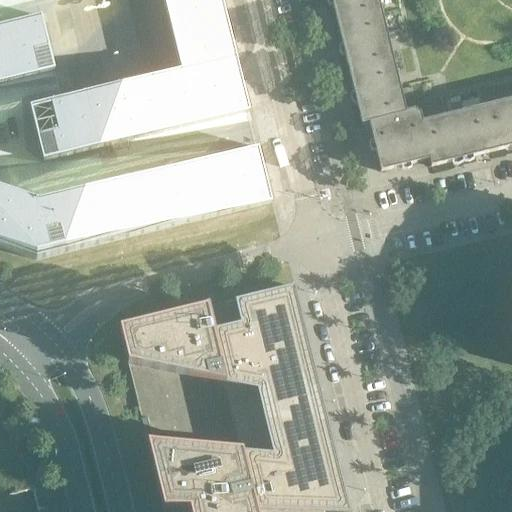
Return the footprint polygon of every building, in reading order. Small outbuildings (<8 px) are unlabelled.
[(271,202),(221,0),(0,0),(0,249),(33,260),(271,202)] [(381,16),(377,0),(329,0),(336,27),(381,16)] [(393,65),(381,16),(336,27),(348,76),(393,65)] [(405,112),(393,65),(348,76),(361,126),(368,124),(406,115),(405,112)] [(511,99),(481,108),(492,153),(511,148),(510,142),(511,141),(511,99)] [(492,153),(481,108),(421,122),(419,123),(428,161),(430,168),(463,160),(461,154),(471,152),(472,158),(492,153)] [(413,110),(405,112),(406,115),(368,124),(379,173),(428,161),(419,123),(421,122),(419,114),(413,110)] [(348,511),(293,288),(203,310),(202,306),(190,309),(191,313),(118,331),(140,420),(162,511),(348,511)]
